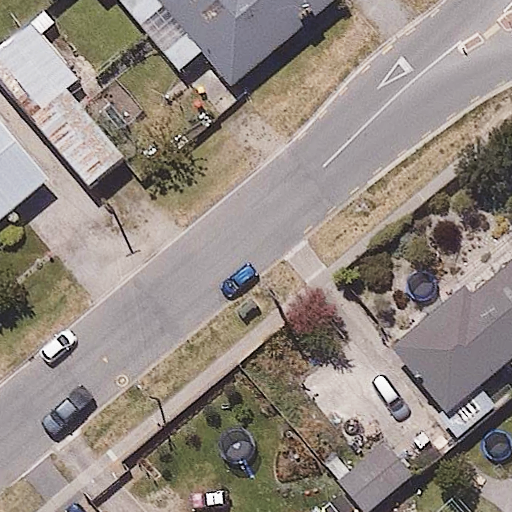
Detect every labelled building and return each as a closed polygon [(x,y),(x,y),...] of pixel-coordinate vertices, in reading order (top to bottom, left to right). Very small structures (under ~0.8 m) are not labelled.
[(110,0),(123,0),(181,71),(211,47),(238,80),(338,0),(104,0),(107,3),(110,0)] [(121,95),(49,5),(0,44),(0,66),(96,186),(132,157),(98,114),(121,95)] [(0,227),(58,178),(0,108),(0,227)] [(511,216),(511,228),(388,337),(472,434),(508,402),(491,383),(511,364),(511,190),(499,202),(511,216)] [(398,435),(336,353),(299,382),(350,448),(331,463),(368,511),(377,511),(457,452),(427,413),(398,435)]
